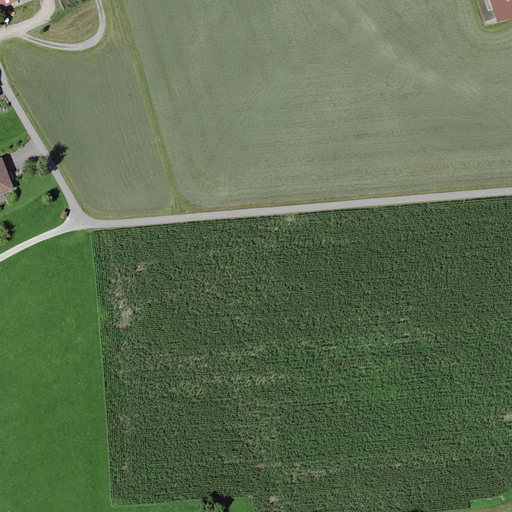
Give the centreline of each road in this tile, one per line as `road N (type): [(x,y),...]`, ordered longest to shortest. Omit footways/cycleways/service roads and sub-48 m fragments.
road 1 (track): [(81,222),(511,192)]
road 2 (track): [(0,66),(81,222)]
